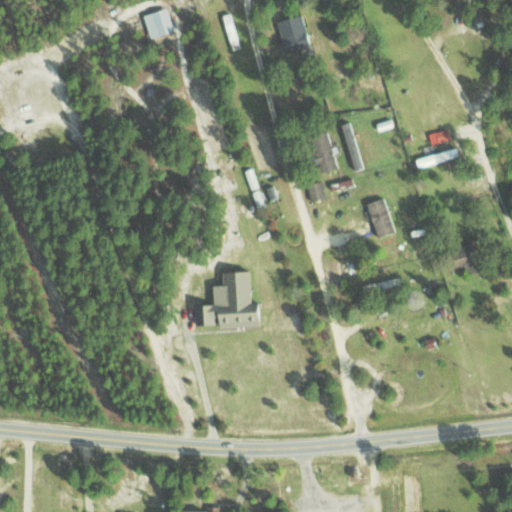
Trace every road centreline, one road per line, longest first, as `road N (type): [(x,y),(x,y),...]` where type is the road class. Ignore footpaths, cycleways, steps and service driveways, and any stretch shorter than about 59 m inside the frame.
road 1 (residential): [(0,427),(262,448),(511,428)]
road 2 (residential): [(247,0),(361,445)]
road 3 (residential): [(511,230),(443,67),(400,0)]
